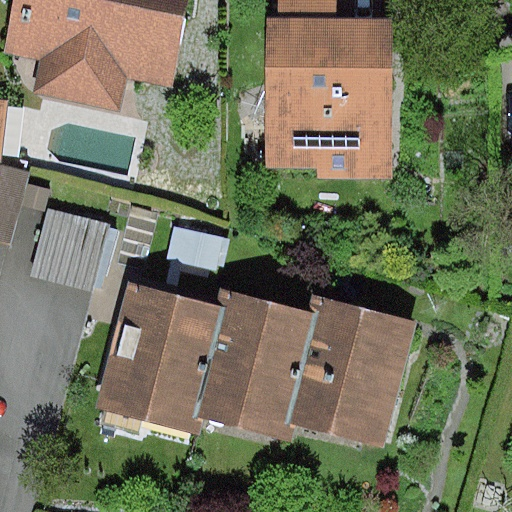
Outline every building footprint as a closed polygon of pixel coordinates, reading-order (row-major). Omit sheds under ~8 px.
[(26,0),(17,46),(54,53),(50,75),(114,88),(125,41),(165,49),(175,0),(26,0)] [(335,0),(283,0),(283,29),(279,29),(277,158),(330,159),(330,149),(382,150),(384,30),(335,29),(335,0)] [(56,206),(43,274),(104,286),(117,218),(56,206)] [(227,319),(142,295),(108,414),(194,438),(199,417),(227,319)] [(227,319),(199,417),(298,445),(304,423),(333,323),(234,295),(227,319)] [(337,308),(333,323),(304,423),(401,451),(434,335),(337,308)]
